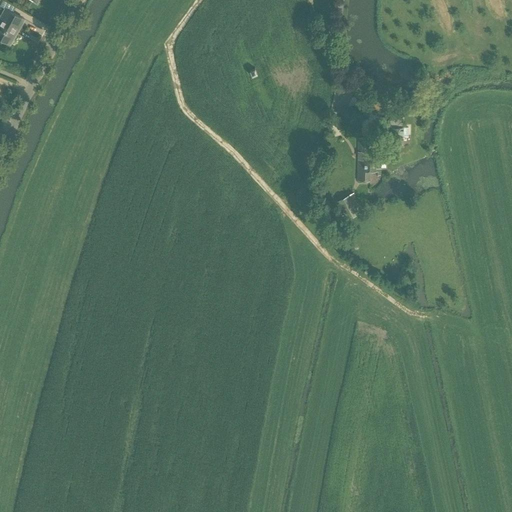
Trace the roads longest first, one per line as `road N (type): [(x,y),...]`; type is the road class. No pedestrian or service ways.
road 1 (track): [(200,0),(169,49),(182,106),(329,258),(423,315)]
road 2 (tertiary): [(0,154),(76,0)]
